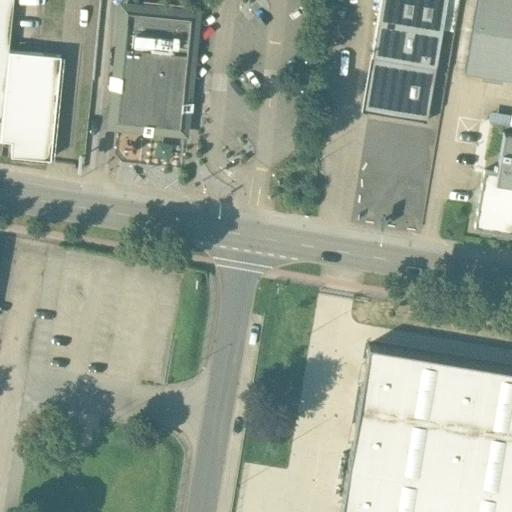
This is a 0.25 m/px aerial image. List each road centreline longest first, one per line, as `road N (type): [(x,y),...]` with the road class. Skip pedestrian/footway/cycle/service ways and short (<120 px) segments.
road 1 (unclassified): [(246,238),(204,511)]
road 2 (secondary): [(511,281),(246,238)]
road 3 (secondary): [(246,238),(0,196)]
